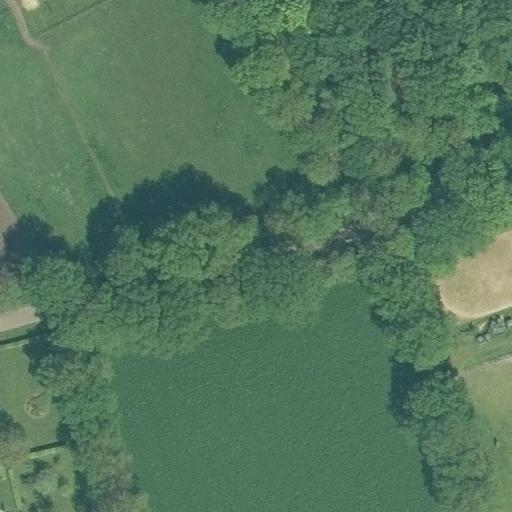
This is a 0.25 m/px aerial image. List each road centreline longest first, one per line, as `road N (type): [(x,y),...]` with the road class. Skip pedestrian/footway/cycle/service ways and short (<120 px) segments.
road 1 (unclassified): [(217,268),(380,228),(511,178)]
road 2 (track): [(380,228),(243,0)]
road 3 (unclassified): [(217,268),(0,321)]
